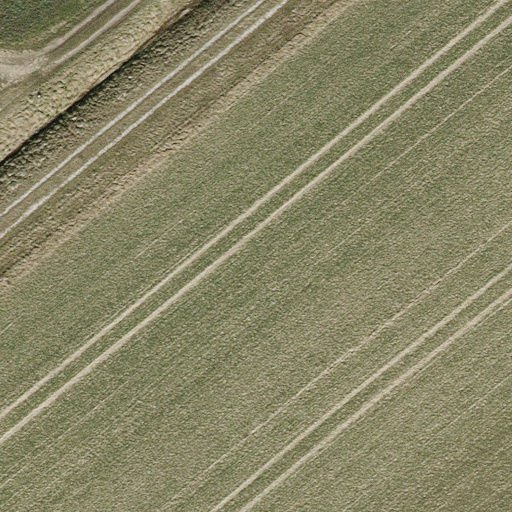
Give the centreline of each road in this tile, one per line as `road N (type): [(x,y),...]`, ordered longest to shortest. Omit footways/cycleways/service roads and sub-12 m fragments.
road 1 (track): [(0,220),(278,0)]
road 2 (track): [(140,0),(0,115)]
